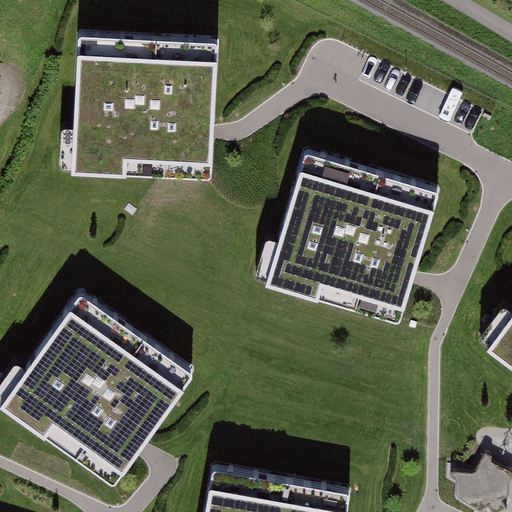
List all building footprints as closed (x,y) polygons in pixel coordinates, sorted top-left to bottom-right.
[(221,31),(73,27),(69,163),(217,167),(218,133),(221,31)] [(441,180),(297,142),(262,275),(406,313),(416,277),(441,180)] [(197,365),(75,277),(0,380),(0,394),(116,478),(137,449),(197,365)] [(511,296),(481,341),(511,361),(511,296)] [(495,456),(488,454),(478,473),(456,472),(454,478),(459,482),(459,496),(481,511),(483,511),(492,509),(493,511),(504,511),(510,509),(505,500),(511,496),(511,471),(495,463),(495,456)] [(355,511),(360,483),(213,457),(203,511),(355,511)]
